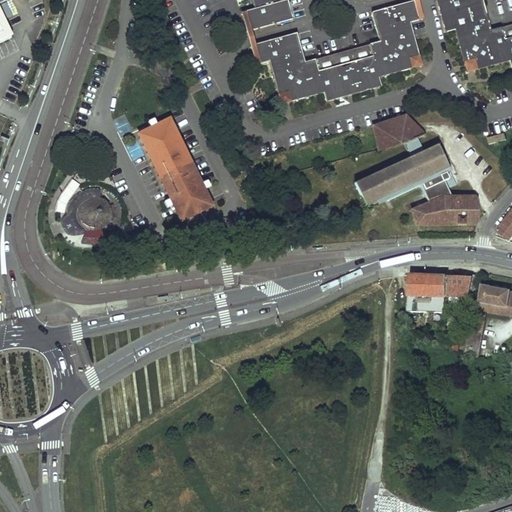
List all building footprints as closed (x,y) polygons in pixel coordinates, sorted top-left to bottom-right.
[(0,0),(0,42),(13,36),(0,7),(0,3),(6,0),(0,0)] [(252,0),(255,9),(247,12),(252,30),(293,19),(287,0),(252,0)] [(424,20),(419,0),(414,2),(419,21),(424,20)] [(483,0),(437,0),(446,33),(456,30),(465,64),(478,71),(510,61),(511,66),(511,24),(492,30),(483,0)] [(297,35),(256,46),(261,65),(269,63),(279,97),(291,103),(324,94),(327,103),(382,87),(380,78),(413,69),(420,57),(411,24),(419,21),(414,2),(372,13),(380,42),(305,63),(297,35)] [(247,12),(241,13),(247,32),(252,30),(247,12)] [(256,46),(251,47),(256,66),(261,65),(256,46)] [(423,67),(420,57),(413,69),(423,67)] [(478,71),(465,64),(467,73),(478,71)] [(281,106),(291,103),(279,97),(281,106)] [(405,117),(373,127),(378,151),(391,147),(399,164),(353,186),(362,209),(373,204),(375,208),(418,187),(428,205),(412,212),(418,227),(478,226),(478,201),(475,198),(462,198),(438,147),(405,117)] [(207,203),(211,201),(171,118),(138,134),(179,217),(183,215),(144,135),(168,124),(207,203)] [(168,124),(144,135),(183,215),(179,217),(181,222),(214,206),(211,201),(207,203),(168,124)] [(505,133),(489,137),(490,143),(507,139),(505,133)] [(77,227),(82,225),(86,228),(92,230),(99,229),(105,225),(108,219),(109,211),(106,206),(102,202),(95,200),(88,201),(83,204),(80,209),(79,214),(79,218),(74,221),(77,227)] [(511,213),(495,236),(509,242),(511,237),(511,213)] [(471,279),(448,278),(447,298),(450,298),(449,308),(464,308),(465,299),(468,299),(468,302),(475,302),(480,275),(472,275),(471,279)] [(447,298),(448,278),(410,276),(409,286),(408,297),(445,298),(447,298)] [(491,288),(483,286),(480,303),(475,302),(473,311),(476,311),(472,331),(469,331),(464,357),(479,358),(488,312),(489,305),(511,309),(511,293),(490,289),(491,288)] [(407,312),(445,314),(445,298),(408,297),(407,312)] [(511,316),(511,309),(489,305),(488,312),(511,316)] [(442,344),(431,341),(429,346),(441,349),(442,344)]
